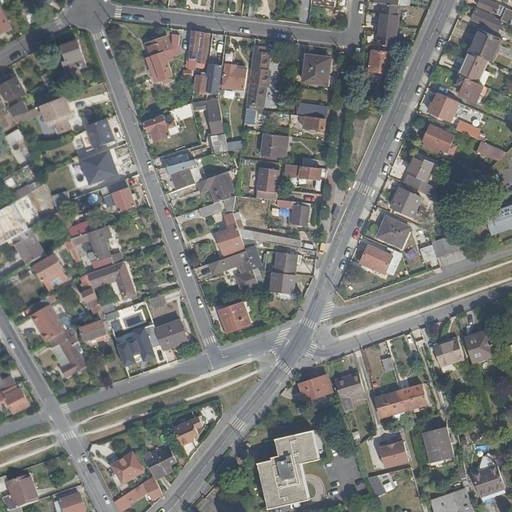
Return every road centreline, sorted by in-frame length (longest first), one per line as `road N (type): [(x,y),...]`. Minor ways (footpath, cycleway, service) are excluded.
road 1 (residential): [(218,359),(86,9)]
road 2 (secondary): [(315,309),(448,0)]
road 3 (residential): [(351,39),(86,9)]
road 4 (residential): [(297,344),(329,353),(511,288)]
road 5 (secondary): [(167,511),(297,344)]
road 6 (residential): [(511,251),(337,311),(315,309)]
road 7 (residential): [(351,39),(334,213)]
road 8 (residential): [(55,413),(218,359)]
